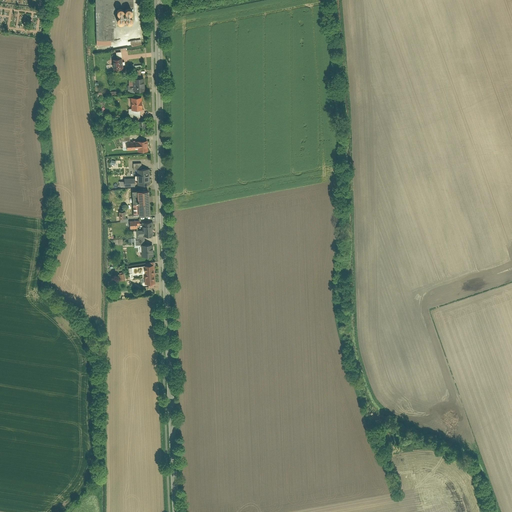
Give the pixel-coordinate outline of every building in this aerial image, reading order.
[(92,0),(93,46),(108,46),(108,29),(114,29),(113,9),(113,0),(92,0)] [(113,0),(113,9),(129,9),(128,0),(113,0)] [(117,56),(108,57),(109,67),(118,66),(117,56)] [(142,77),(131,78),(131,90),(143,89),(142,77)] [(126,94),(127,104),(127,108),(135,107),(138,107),(137,94),(126,94)] [(127,108),(127,104),(124,105),(124,115),(128,114),(128,118),(133,118),(136,118),(135,107),(127,108)] [(142,117),(133,118),(134,128),(142,127),(142,117)] [(122,139),(123,147),(134,146),(135,149),(144,148),(143,138),(122,139)] [(147,168),(136,169),(137,184),(149,184),(147,168)] [(132,177),(121,178),(122,187),(132,186),(132,177)] [(134,212),(146,211),(145,188),(133,189),(134,211),(134,212)] [(132,227),(133,234),(149,233),(148,219),(138,220),(139,227),(132,227)] [(137,243),(138,254),(149,254),(148,242),(137,243)] [(140,273),(151,272),(151,263),(139,263),(140,273)] [(151,272),(140,273),(140,282),(152,281),(151,272)]
